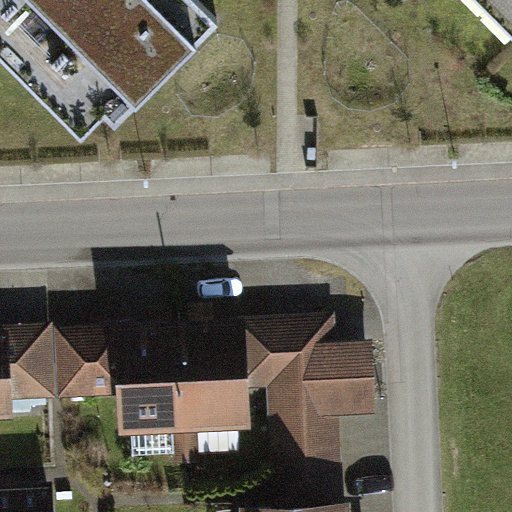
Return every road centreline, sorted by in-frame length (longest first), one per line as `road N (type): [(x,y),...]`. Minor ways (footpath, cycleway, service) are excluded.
road 1 (tertiary): [(393,220),(0,237)]
road 2 (residential): [(414,511),(393,220)]
